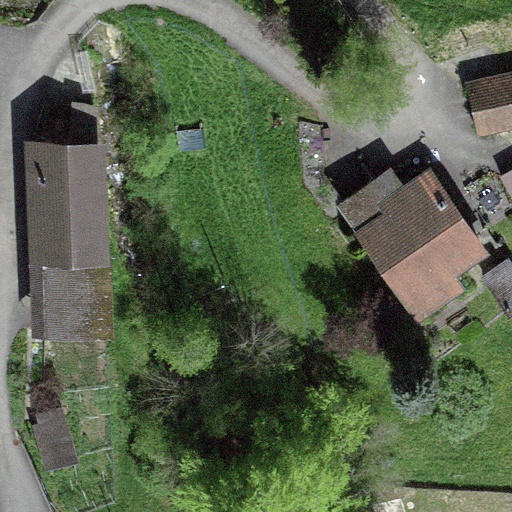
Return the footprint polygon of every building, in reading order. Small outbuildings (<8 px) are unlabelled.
[(511,71),(472,80),(481,124),(511,117),(511,71)] [(34,139),(43,327),(103,324),(94,136),(34,139)] [(511,191),(511,167),(501,174),(511,191)] [(374,176),(340,199),(417,311),(453,286),(440,267),(479,240),(430,170),(405,187),(401,180),(384,191),(374,176)] [(508,305),(511,302),(511,265),(507,259),(486,274),(508,305)] [(44,464),(67,458),(57,418),(33,424),(44,464)]
